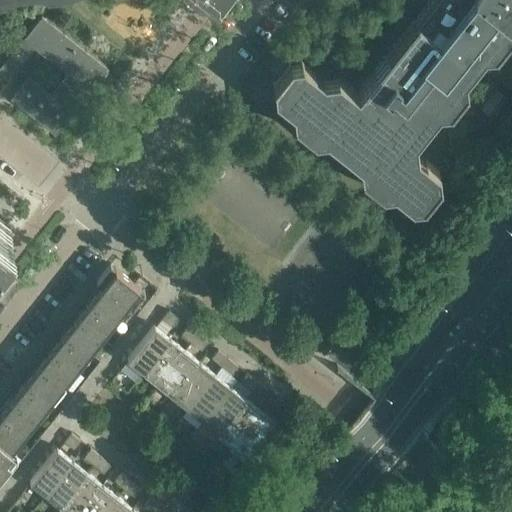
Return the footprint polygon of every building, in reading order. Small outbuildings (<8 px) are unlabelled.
[(511,0),(429,0),(419,14),(359,89),(339,73),(339,74),(325,75),(303,58),(303,59),(292,60),(291,59),(274,81),(275,81),(276,92),(294,107),(295,118),(316,135),(317,135),(328,134),(362,161),(363,171),(362,172),(384,189),(384,188),(395,187),(413,202),(414,201),(425,200),(425,201),(442,179),(440,168),(441,168),(419,150),(417,136),(440,107),(451,106),(468,85),(467,74),(486,50),(496,49),(497,49),(511,29),(511,0)] [(41,14),(0,65),(0,72),(9,79),(10,78),(35,46),(71,75),(54,96),(28,75),(20,86),(10,98),(55,134),(108,67),(41,14)] [(0,212),(0,235),(11,222),(0,212)] [(118,324),(144,290),(111,264),(96,281),(101,285),(76,317),(100,337),(113,320),(118,324)] [(171,325),(178,317),(169,310),(162,318),(171,325)] [(50,399),(100,337),(76,317),(37,366),(1,411),(26,430),(50,399)] [(143,371),(170,337),(154,324),(127,359),(143,371)] [(198,333),(188,325),(182,333),(192,341),(198,333)] [(208,341),(198,333),(192,341),(201,349),(208,341)] [(158,383),(185,349),(170,337),(143,371),(158,383)] [(173,395),(200,361),(185,349),(158,383),(173,395)] [(228,357),(218,349),(212,357),(222,365),(228,357)] [(238,365),(228,357),(222,365),(232,373),(238,365)] [(188,407),(216,373),(200,361),(173,395),(188,407)] [(203,419),(231,385),(216,373),(188,407),(203,419)] [(258,381),(248,373),(242,381),(252,389),(258,381)] [(268,389),(258,381),(252,389),(262,397),(268,389)] [(218,431),(246,397),(231,385),(203,419),(218,431)] [(233,443),(261,409),(246,397),(218,431),(233,443)] [(281,412),(287,404),(278,397),(272,405),(281,412)] [(249,456),(276,421),(261,409),(233,443),(249,456)] [(0,462),(26,430),(1,411),(0,411),(0,462)] [(74,447),(80,440),(71,432),(65,440),(74,447)] [(46,494),(73,459),(57,447),(30,481),(46,494)] [(100,456),(91,448),(84,456),(94,463),(100,456)] [(110,463),(100,456),(94,463),(104,471),(110,463)] [(61,506),(88,471),(73,459),(46,494),(61,506)] [(68,511),(80,511),(103,483),(88,471),(61,506),(68,511)] [(131,480),(121,472),(114,479),(124,487),(131,480)] [(140,487),(131,480),(124,487),(134,495),(140,487)] [(104,511),(118,495),(103,483),(80,511),(104,511)] [(129,511),(133,507),(118,495),(104,511),(129,511)] [(161,503),(151,496),(145,503),(154,511),(161,503)] [(169,511),(171,511),(161,503),(154,511),(155,511),(169,511)]
